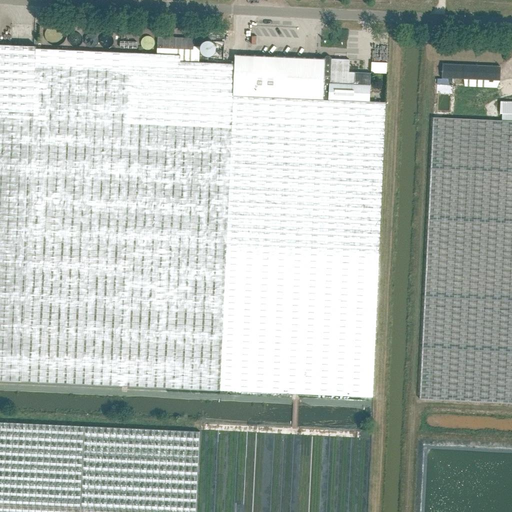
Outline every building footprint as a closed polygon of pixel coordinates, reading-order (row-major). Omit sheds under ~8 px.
[(0,380),(21,382),(372,397),(385,102),(370,102),(329,100),(252,96),(232,96),(234,64),(193,62),(194,38),(158,37),(157,54),(36,48),(36,46),(0,44),(0,380)] [(200,48),(210,55),(218,44),(208,37),(200,48)] [(234,64),(232,96),(252,96),(329,100),(370,102),(371,73),(349,72),(349,60),(331,59),(331,58),(329,56),(327,56),(325,58),(325,59),(253,55),(234,54),(234,64)] [(471,79),(471,65),(443,64),(442,77),(442,78),(437,78),(436,83),(448,84),(448,82),(452,82),(452,78),(471,79)] [(471,65),(471,79),(500,80),(500,66),(471,65)] [(511,102),(500,102),(500,114),(511,114),(511,102)] [(511,120),(433,117),(419,399),(427,399),(511,403),(511,120)] [(0,511),(196,511),(200,431),(0,422),(0,511)]
